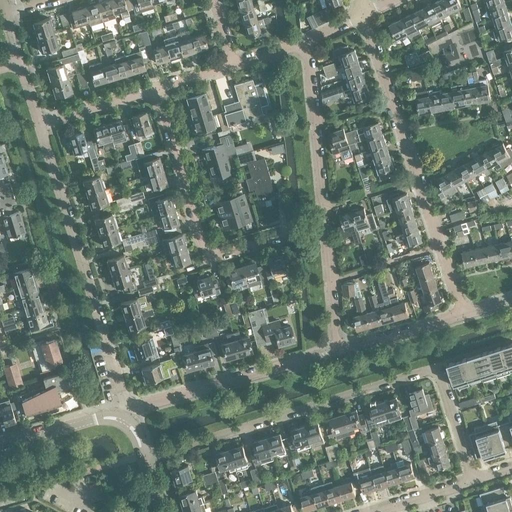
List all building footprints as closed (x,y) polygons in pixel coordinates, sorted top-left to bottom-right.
[(116,17),(114,12),(110,0),(107,0),(97,3),(101,16),(103,21),(116,17)] [(123,18),(130,16),(124,0),(110,0),(114,12),(120,11),(121,13),(122,13),(123,18)] [(152,3),(150,0),(130,0),(135,14),(154,8),(152,3)] [(250,0),(236,0),(240,11),(253,7),(250,0)] [(439,0),(433,3),(440,17),(451,12),(444,0),(439,0)] [(444,0),(451,12),(461,6),(458,0),(444,0)] [(503,0),(502,0),(489,4),(493,16),(508,11),(503,0)] [(85,7),(89,20),(101,16),(97,3),(85,7)] [(422,8),(429,22),(431,27),(442,21),(440,17),(433,3),(422,8)] [(184,16),(197,12),(195,5),(182,9),(184,16)] [(89,20),(85,7),(83,8),(83,6),(77,8),(78,9),(72,11),(72,14),(68,15),(72,28),(90,23),(89,20)] [(253,7),(240,11),(244,24),(257,20),(253,7)] [(334,18),(329,7),(324,9),(329,20),(334,18)] [(463,9),(466,20),(472,18),(468,7),(463,9)] [(419,28),(429,22),(422,8),(412,14),(419,28)] [(318,12),(323,23),(329,20),(324,9),(318,12)] [(508,11),(493,16),(497,27),(511,23),(508,11)] [(323,23),(318,12),(313,14),(318,26),(323,23)] [(64,29),(70,28),(66,13),(60,15),(64,29)] [(421,32),(419,28),(412,14),(401,19),(408,33),(410,37),(421,32)] [(38,37),(54,32),(50,18),(33,23),(38,37)] [(262,18),(257,20),(244,24),(248,37),(266,32),(262,18)] [(408,33),(401,19),(390,25),(396,39),(408,33)] [(511,24),(511,23),(497,27),(501,39),(511,35),(511,24)] [(141,32),(145,45),(151,43),(147,30),(141,32)] [(448,34),(446,31),(435,36),(437,39),(448,34)] [(54,32),(38,37),(42,52),(59,47),(54,32)] [(145,45),(141,32),(135,34),(139,47),(145,45)] [(191,38),(195,51),(208,47),(204,34),(191,38)] [(179,42),(183,55),(195,51),(191,38),(179,42)] [(111,48),(109,42),(103,44),(107,55),(112,54),(110,48),(111,48)] [(166,46),(170,59),(183,55),(179,42),(166,46)] [(456,42),(450,43),(453,54),(442,57),(443,62),(460,58),(456,42)] [(335,56),(340,55),(344,66),(359,61),(355,49),(349,51),(347,45),(333,50),(335,56)] [(170,59),(166,46),(153,50),(156,63),(170,59)] [(78,51),(77,50),(76,47),(61,51),(63,57),(66,56),(78,52),(78,51)] [(78,51),(78,52),(80,58),(81,61),(87,59),(83,49),(78,51)] [(497,60),(493,49),(486,51),(490,62),(497,60)] [(127,54),(129,59),(133,72),(146,68),(140,50),(127,54)] [(405,55),(408,66),(421,62),(416,51),(405,55)] [(133,72),(129,59),(127,54),(114,58),(116,63),(120,76),(133,72)] [(348,77),(362,72),(359,61),(344,66),(348,77)] [(108,80),(104,67),(102,62),(90,66),(89,67),(94,84),(108,80)] [(325,72),(336,68),(335,62),(323,66),(325,72)] [(51,81),(68,76),(63,63),(47,68),(51,81)] [(120,76),(116,63),(104,67),(108,80),(120,76)] [(412,74),(423,72),(422,65),(410,69),(412,74)] [(336,68),(325,72),(327,78),(338,74),(336,68)] [(81,88),(88,86),(84,71),(76,74),(81,88)] [(351,88),(366,84),(362,72),(348,77),(351,88)] [(68,76),(51,81),(56,96),(72,91),(68,76)] [(224,112),(226,119),(239,116),(238,114),(243,113),(245,120),(253,117),(255,123),(264,120),(263,117),(264,116),(252,79),(234,85),(242,109),(237,110),(235,102),(224,105),(226,111),(224,112)] [(479,101),(491,99),(487,79),(479,80),(475,81),(476,86),(479,101)] [(467,104),(464,89),(463,83),(451,86),(452,91),(455,106),(467,104)] [(366,84),(351,88),(355,100),(370,95),(366,84)] [(333,95),(344,91),(342,85),(331,89),(333,95)] [(476,86),(464,89),(467,104),(479,101),(476,86)] [(344,91),(333,95),(322,98),(323,104),(346,97),(344,91)] [(440,93),(443,108),(455,106),(452,91),(440,93)] [(429,96),(432,111),(443,108),(440,93),(429,96)] [(198,132),(215,126),(205,94),(188,99),(198,132)] [(432,111),(429,96),(417,98),(420,113),(432,111)] [(138,133),(151,129),(146,112),(132,116),(138,133)] [(222,131),(229,129),(226,119),(224,112),(217,114),(222,131)] [(108,124),(114,144),(127,140),(125,135),(121,120),(108,124)] [(361,140),(368,138),(383,133),(379,122),(364,126),(366,132),(359,134),(361,140)] [(114,144),(108,124),(94,128),(99,143),(102,142),(103,146),(102,146),(104,152),(113,149),(113,148),(114,148),(113,144),(114,144)] [(342,158),(344,159),(353,156),(349,144),(355,142),(351,131),(345,133),(344,128),(331,132),(333,138),(330,139),(334,153),(340,151),(342,158)] [(217,132),(219,138),(227,136),(232,153),(236,152),(229,129),(222,131),(217,132)] [(351,131),(355,142),(360,141),(356,129),(351,131)] [(87,149),(90,157),(96,155),(91,140),(86,142),(82,131),(69,136),(74,153),(87,149)] [(372,150),(386,145),(383,133),(368,138),(372,150)] [(139,157),(141,156),(145,155),(140,141),(134,143),(139,157)] [(212,179),(232,173),(226,155),(225,155),(221,142),(217,144),(217,145),(202,149),(204,158),(205,158),(212,179)] [(503,142),(501,143),(492,149),(499,162),(510,156),(503,142)] [(139,157),(134,143),(128,145),(132,159),(133,159),(139,157)] [(375,161),(392,156),(392,155),(390,156),(386,145),(372,150),(375,161)] [(488,168),(495,165),(497,169),(501,166),(499,162),(492,149),(481,155),(488,168)] [(98,160),(96,155),(90,157),(94,171),(101,169),(98,160)] [(490,172),(488,168),(481,155),(470,161),(477,174),(483,171),(486,175),(490,172)] [(390,175),(388,170),(394,168),(392,161),(394,160),(392,156),(375,161),(381,178),(390,175)] [(148,175),(163,170),(159,157),(144,162),(148,175)] [(264,157),(247,162),(251,177),(246,178),(248,188),(254,186),(257,198),(272,194),(269,182),(271,182),(264,157)] [(98,160),(101,169),(106,167),(104,159),(98,160)] [(459,166),(467,179),(477,174),(470,161),(459,166)] [(121,169),(119,163),(106,167),(108,173),(121,169)] [(362,178),(368,176),(364,165),(358,167),(362,178)] [(448,172),(455,186),(467,179),(459,166),(448,172)] [(163,170),(148,175),(150,183),(144,184),(146,190),(152,188),(152,189),(167,184),(163,170)] [(442,199),(457,191),(455,186),(448,172),(437,179),(440,184),(435,187),(442,199)] [(87,194),(104,188),(100,175),(83,180),(87,194)] [(0,194),(1,197),(0,197),(0,207),(9,205),(9,206),(10,206),(12,205),(12,204),(16,203),(10,183),(3,185),(1,177),(0,176),(0,194)] [(502,193),(509,189),(503,178),(495,182),(502,193)] [(485,187),(489,195),(491,199),(498,195),(492,183),(485,187)] [(489,195),(485,187),(477,192),(483,203),(491,199),(489,195)] [(104,188),(87,194),(91,207),(108,202),(104,188)] [(129,195),(131,201),(132,201),(141,198),(144,197),(143,191),(129,195)] [(250,221),(249,219),(250,219),(242,195),(240,195),(239,191),(217,197),(219,202),(217,202),(224,227),(238,223),(239,225),(250,221)] [(153,215),(159,214),(175,209),(170,192),(148,198),(153,215)] [(397,210),(411,205),(413,204),(411,198),(409,199),(407,193),(399,196),(398,193),(389,196),(390,198),(386,200),(388,204),(390,212),(397,210)] [(118,205),(131,201),(129,195),(116,199),(118,205)] [(132,201),(134,207),(143,204),(141,198),(132,201)] [(378,216),(385,214),(381,200),(373,203),(378,216)] [(468,201),(470,211),(477,209),(475,200),(468,201)] [(131,201),(118,205),(119,211),(134,207),(132,201),(131,201)] [(0,221),(4,220),(9,237),(18,234),(18,235),(21,234),(20,233),(25,232),(19,211),(12,213),(10,206),(9,206),(9,205),(0,207),(0,221)] [(401,221),(415,217),(411,205),(397,210),(401,221)] [(352,211),(357,226),(358,230),(370,227),(369,222),(364,207),(352,211)] [(163,227),(179,222),(175,209),(159,214),(163,227)] [(357,226),(352,211),(340,215),(342,221),(337,223),(342,238),(353,234),(356,244),(362,242),(358,230),(357,226)] [(449,215),(450,215),(452,221),(465,217),(463,211),(449,215)] [(99,232),(116,227),(112,213),(95,219),(99,232)] [(415,217),(401,221),(405,233),(419,229),(415,217)] [(462,224),(454,226),(455,231),(463,229),(465,234),(470,232),(466,222),(462,224)] [(116,227),(99,232),(103,245),(120,240),(116,227)] [(144,239),(157,235),(155,229),(142,233),(144,239)] [(419,229),(405,233),(396,236),(398,241),(403,240),(405,247),(423,241),(419,229)] [(123,245),(144,239),(142,233),(121,239),(123,245)] [(170,252),(186,247),(182,234),(166,239),(162,240),(166,253),(170,252)] [(144,239),(146,245),(159,241),(157,235),(144,239)] [(144,239),(123,245),(125,252),(146,245),(144,239)] [(511,255),(511,245),(511,240),(499,243),(502,258),(511,255)] [(502,258),(499,243),(486,246),(490,261),(502,258)] [(490,261),(486,246),(474,249),(478,264),(490,261)] [(190,261),(189,256),(186,247),(170,252),(165,253),(167,260),(172,258),(174,265),(190,261)] [(478,264),(474,249),(462,252),(465,267),(478,264)] [(387,255),(379,250),(376,256),(384,262),(388,260),(387,255)] [(359,255),(363,265),(368,263),(365,253),(359,255)] [(124,254),(117,256),(108,259),(108,261),(107,261),(109,268),(110,267),(112,273),(128,268),(124,254)] [(282,254),(273,256),(268,258),(269,263),(263,265),(266,276),(273,274),(274,277),(282,275),(283,279),(289,278),(282,254)] [(242,266),(248,285),(261,282),(255,262),(242,266)] [(421,280),(434,275),(429,262),(417,267),(421,280)] [(17,287),(36,281),(34,274),(38,273),(36,266),(13,273),(17,287)] [(248,285),(242,266),(228,270),(230,274),(227,275),(231,291),(248,285)] [(134,281),(132,281),(128,268),(112,273),(113,279),(112,279),(114,285),(115,285),(116,287),(122,285),(124,291),(136,287),(134,281)] [(170,273),(156,277),(158,283),(172,279),(170,273)] [(202,295),(215,291),(216,294),(220,293),(216,280),(212,281),(211,275),(208,276),(208,274),(204,276),(203,274),(198,276),(198,279),(197,279),(199,285),(193,287),(196,296),(202,295)] [(425,292),(438,288),(434,275),(421,280),(425,292)] [(158,283),(156,277),(143,281),(145,287),(158,283)] [(36,281),(17,287),(13,288),(16,299),(20,298),(39,292),(36,281)] [(158,283),(145,287),(138,289),(140,295),(160,289),(158,283)] [(344,296),(356,295),(355,283),(343,284),(344,296)] [(436,303),(442,301),(438,288),(425,292),(429,305),(424,307),(426,311),(437,308),(436,303)] [(39,292),(20,298),(24,308),(42,302),(39,292)] [(271,293),(274,304),(280,302),(278,294),(271,293)] [(369,296),(373,311),(366,313),(370,326),(383,323),(378,304),(375,294),(369,296)] [(145,295),(137,297),(121,303),(122,304),(120,305),(122,311),(123,311),(125,316),(142,311),(153,308),(151,301),(147,302),(145,295)] [(405,302),(399,304),(397,297),(390,299),(391,301),(396,319),(409,316),(405,302)] [(370,326),(366,313),(362,298),(356,299),(361,315),(353,317),(357,330),(370,326)] [(230,302),(234,315),(240,313),(236,300),(230,302)] [(385,301),(378,304),(383,323),(396,319),(391,301),(385,302),(385,301)] [(42,302),(24,308),(27,318),(46,312),(42,302)] [(234,315),(230,302),(223,304),(227,317),(234,315)] [(153,308),(142,311),(125,316),(127,322),(126,322),(128,328),(129,328),(129,330),(146,325),(143,317),(154,314),(153,308)] [(278,320),(264,324),(263,321),(266,320),(262,308),(247,312),(251,326),(257,345),(268,342),(267,341),(276,339),(278,344),(294,340),(290,325),(280,328),(278,320)] [(46,312),(27,318),(31,332),(54,325),(52,318),(48,320),(46,312)] [(241,314),(245,328),(251,326),(247,312),(241,314)] [(3,326),(15,322),(13,316),(2,320),(3,326)] [(156,324),(157,329),(171,325),(169,319),(156,324)] [(15,322),(3,326),(5,331),(17,328),(15,322)] [(213,335),(209,323),(203,325),(207,337),(213,335)] [(173,333),(171,325),(163,328),(165,335),(173,333)] [(248,336),(240,338),(238,332),(233,334),(239,356),(252,352),(248,336)] [(200,367),(196,351),(184,354),(182,350),(181,346),(180,346),(176,333),(171,334),(175,352),(179,365),(180,367),(186,365),(187,370),(200,367)] [(239,356),(233,334),(226,336),(228,342),(221,344),(226,359),(239,356)] [(138,357),(154,352),(150,338),(133,343),(135,349),(134,349),(136,355),(137,355),(138,357)] [(45,342),(44,340),(45,340),(44,340),(31,344),(32,344),(36,356),(40,355),(44,371),(40,372),(40,373),(56,368),(56,367),(55,367),(54,362),(62,359),(59,351),(57,351),(53,339),(45,342)] [(196,351),(200,367),(214,363),(208,343),(195,347),(196,351)] [(511,343),(502,346),(510,372),(511,371),(511,343)] [(488,351),(494,368),(497,377),(510,373),(510,372),(502,346),(488,351)] [(481,353),(482,355),(475,357),(482,377),(483,381),(497,377),(494,368),(488,351),(481,353)] [(179,365),(175,352),(162,355),(164,361),(170,359),(173,367),(179,365)] [(468,359),(468,357),(461,360),(468,381),(482,377),(475,357),(468,359)] [(447,364),(454,386),(457,385),(459,389),(470,385),(468,381),(461,360),(447,364)] [(160,362),(141,368),(144,376),(142,377),(144,384),(151,382),(151,380),(163,376),(164,378),(170,376),(166,361),(160,362)] [(4,367),(10,388),(23,384),(17,362),(4,367)] [(21,400),(22,399),(27,414),(26,414),(27,414),(29,415),(30,413),(36,411),(35,410),(43,406),(52,405),(52,406),(52,407),(58,404),(60,405),(61,404),(62,403),(61,403),(57,389),(70,385),(65,371),(43,378),(46,386),(30,391),(29,390),(20,393),(21,395),(19,396),(21,400)] [(414,408),(428,404),(423,388),(410,393),(414,408)] [(383,401),(390,422),(402,418),(400,413),(401,412),(396,397),(383,401)] [(461,408),(475,404),(473,398),(459,402),(461,408)] [(16,421),(16,420),(9,400),(0,402),(0,419),(3,419),(5,424),(16,421)] [(370,405),(375,421),(377,426),(390,422),(383,401),(370,405)] [(364,413),(358,415),(357,409),(344,413),(350,434),(355,433),(353,428),(361,425),(362,428),(368,426),(364,413)] [(350,434),(344,413),(330,418),(337,437),(343,435),(343,437),(350,434)] [(414,429),(410,416),(404,417),(408,431),(414,429)] [(498,424),(497,420),(485,424),(495,455),(507,451),(506,448),(511,446),(504,422),(498,424)] [(315,440),(323,437),(318,421),(305,425),(311,446),(312,447),(317,445),(315,440)] [(482,455),(484,459),(495,455),(485,424),(474,427),(475,432),(469,434),(477,457),(482,455)] [(292,429),(294,435),(288,437),(292,450),(298,448),(298,450),(311,446),(305,425),(292,429)] [(430,442),(443,438),(439,425),(426,429),(430,442)] [(373,438),(376,446),(380,445),(376,431),(371,432),(373,438)] [(285,449),(280,433),(267,437),(273,455),(278,454),(282,455),(286,454),(285,449)] [(255,465),(261,463),(269,461),(269,460),(274,458),(273,455),(267,437),(254,441),(258,454),(252,455),(255,465)] [(376,446),(373,438),(366,440),(369,448),(376,446)] [(443,438),(430,442),(428,443),(432,455),(447,451),(443,438)] [(407,439),(402,441),(406,452),(411,451),(407,439)] [(336,443),(331,445),(336,459),(336,458),(340,457),(336,443)] [(230,449),(235,465),(236,469),(236,471),(248,467),(247,461),(248,461),(243,445),(230,449)] [(329,461),(332,460),(336,459),(331,445),(325,447),(329,461)] [(235,465),(230,449),(216,453),(222,469),(229,467),(230,471),(236,469),(235,465)] [(447,451),(432,455),(429,456),(431,462),(434,461),(436,469),(451,464),(447,451)] [(348,455),(352,468),(358,466),(354,453),(348,455)] [(294,457),(298,470),(303,469),(298,455),(294,457)] [(298,470),(294,457),(288,459),(292,472),(298,470)] [(422,473),(428,472),(423,458),(418,460),(422,473)] [(397,461),(403,479),(415,475),(411,462),(404,464),(403,459),(397,461)] [(332,460),(329,461),(325,462),(327,468),(334,466),(332,460)] [(385,468),(385,470),(390,483),(403,479),(397,461),(391,463),(392,466),(385,468)] [(177,483),(193,478),(189,465),(172,470),(177,483)] [(261,482),(256,468),(250,470),(254,484),(261,482)] [(309,477),(307,470),(300,472),(302,479),(309,477)] [(364,472),(366,477),(360,478),(364,491),(377,487),(373,474),(371,470),(364,472)] [(390,483),(385,470),(373,474),(377,487),(390,483)] [(204,481),(217,476),(216,471),(202,475),(204,481)] [(217,476),(204,481),(206,487),(219,482),(219,480),(217,476)] [(219,480),(219,482),(223,494),(229,492),(224,478),(219,480)] [(273,488),(271,481),(264,484),(266,490),(273,488)] [(343,498),(339,485),(333,487),(331,481),(325,483),(331,502),(343,498)] [(339,485),(343,498),(356,494),(352,481),(339,485)] [(331,502),(325,483),(312,487),(314,493),(318,506),(331,502)] [(504,485),(480,493),(486,511),(497,511),(511,507),(511,498),(511,494),(507,495),(504,485)] [(184,507),(200,502),(203,501),(203,502),(205,501),(203,495),(199,497),(196,490),(180,495),(184,507)] [(318,506),(314,493),(301,497),(305,510),(318,506)] [(203,501),(184,507),(185,511),(206,511),(203,502),(203,501)]
